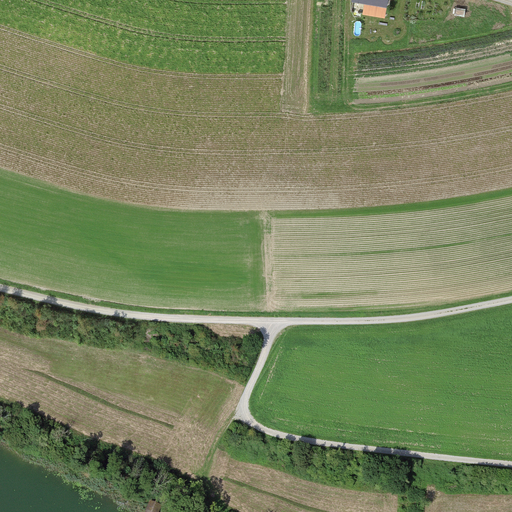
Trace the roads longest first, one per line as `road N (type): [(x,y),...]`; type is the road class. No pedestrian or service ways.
road 1 (track): [(511,300),(398,319),(188,320),(0,287)]
road 2 (track): [(511,464),(264,430),(241,407),(271,320)]
